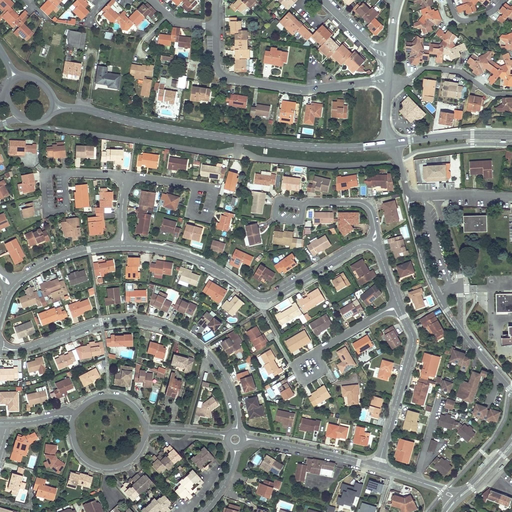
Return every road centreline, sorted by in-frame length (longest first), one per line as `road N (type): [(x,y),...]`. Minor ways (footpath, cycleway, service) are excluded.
road 1 (tertiary): [(69,107),(277,144),(387,143)]
road 2 (residential): [(236,432),(234,400),(219,368),(167,326),(101,321),(23,349),(0,347)]
road 3 (residential): [(372,246),(353,247),(268,298),(182,254),(121,246)]
road 4 (residential): [(377,468),(413,337),(372,246)]
road 5 (residential): [(511,390),(446,309),(410,196)]
road 6 (residential): [(388,80),(303,90),(231,79),(215,62),(215,26)]
road 7 (residential): [(377,468),(243,438)]
road 8 (residential): [(388,80),(428,68),(457,71),(494,94),(511,93)]
road 9 (residential): [(73,418),(76,448),(106,467),(129,460),(146,429)]
